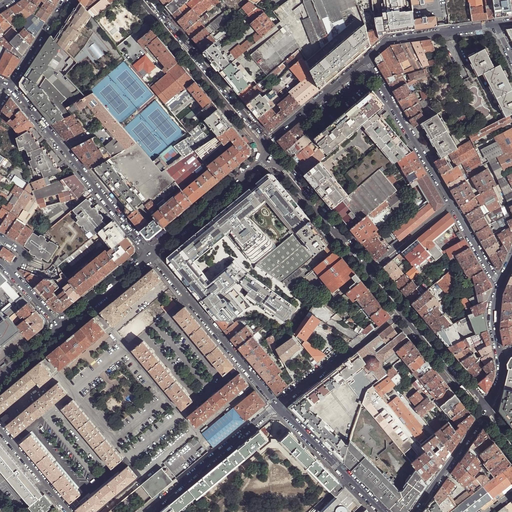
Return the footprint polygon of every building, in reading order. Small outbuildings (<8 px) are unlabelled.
[(22,0),(18,3),(33,13),(34,14),(38,6),(28,0),(22,0)] [(46,0),(45,3),(41,8),(51,14),(53,11),(56,6),(47,0),(46,0)] [(78,0),(81,3),(88,11),(101,0),(78,0)] [(101,0),(88,11),(91,14),(92,16),(94,18),(109,5),(110,4),(115,0),(101,0)] [(185,4),(189,0),(188,0),(173,0),(166,7),(171,12),(173,14),(185,4)] [(191,0),(186,5),(185,4),(173,14),(177,19),(178,21),(193,9),(203,0),(191,0)] [(201,19),(199,17),(209,8),(211,10),(222,0),(203,0),(193,9),(178,21),(184,28),(186,31),(201,19)] [(235,15),(239,11),(242,8),(249,2),(245,0),(244,0),(229,0),(235,6),(231,9),(232,11),(235,15)] [(319,42),(322,49),(361,15),(355,0),(303,0),(304,3),(294,11),(297,15),(302,14),(305,21),(310,19),(319,42)] [(366,0),(362,0),(368,11),(374,8),(370,0),(366,0),(367,0),(366,0)] [(386,34),(388,34),(394,33),(400,32),(407,31),(406,29),(408,28),(416,27),(414,20),(413,11),(406,12),(406,11),(403,12),(400,12),(399,8),(402,8),(401,0),(383,0),(385,4),(386,17),(384,17),(374,18),(375,26),(376,31),(379,40),(383,36),(386,34)] [(484,13),(482,0),(469,0),(470,3),(472,22),(479,21),(487,19),(487,13),(484,13)] [(492,0),(486,0),(487,6),(486,6),(487,13),(487,19),(491,19),(495,18),(492,0)] [(492,0),(495,18),(511,15),(511,13),(510,0),(492,0)] [(257,8),(249,2),(242,8),(248,15),(257,8)] [(18,3),(10,9),(18,18),(21,21),(33,13),(18,3)] [(91,14),(88,11),(81,3),(77,10),(75,12),(74,11),(70,16),(58,35),(54,40),(62,47),(71,57),(77,63),(78,64),(87,56),(93,63),(99,59),(86,44),(90,39),(104,55),(109,51),(90,28),(88,28),(85,26),(86,24),(85,23),(91,14)] [(41,8),(37,16),(45,21),(46,22),(48,18),(51,14),(41,8)] [(251,24),(265,12),(257,8),(248,15),(245,18),(251,24)] [(6,11),(1,14),(11,25),(18,18),(10,9),(6,11)] [(226,22),(235,15),(232,11),(231,9),(221,16),(226,22)] [(236,60),(245,52),(276,27),(265,12),(251,24),(258,33),(251,39),(251,38),(241,46),(240,45),(230,53),(231,54),(236,60)] [(276,27),(280,24),(271,14),(265,12),(276,27)] [(193,39),(205,28),(206,28),(209,25),(207,23),(203,26),(202,24),(205,21),(209,17),(207,13),(201,19),(186,31),(191,37),(193,39)] [(0,14),(0,26),(4,31),(11,25),(1,14),(0,14)] [(311,70),(312,73),(320,90),(328,83),(361,55),(365,52),(370,47),(367,32),(366,27),(361,15),(322,49),(328,56),(317,66),(311,70)] [(198,45),(211,35),(226,22),(221,16),(209,25),(206,28),(205,28),(193,39),(197,44),(198,45)] [(423,18),(414,20),(416,27),(416,30),(437,27),(436,16),(427,18),(427,16),(423,17),(423,18)] [(319,42),(310,19),(305,21),(303,22),(312,45),(319,42)] [(4,31),(2,32),(4,35),(13,27),(11,25),(4,31)] [(13,27),(4,35),(5,35),(6,37),(11,42),(19,34),(17,31),(15,30),(13,27)] [(25,28),(19,34),(30,45),(32,43),(35,38),(25,28)] [(284,28),(251,56),(268,76),(279,67),(283,64),(286,61),(298,51),(299,50),(286,31),(284,28)] [(156,34),(152,29),(145,36),(139,41),(145,48),(148,46),(158,37),(156,34)] [(225,35),(226,33),(226,32),(224,33),(222,31),(214,38),(211,35),(198,45),(202,50),(204,52),(225,35)] [(379,40),(376,31),(367,32),(370,47),(375,43),(379,40)] [(30,45),(19,34),(11,42),(15,46),(24,55),(27,51),(30,45)] [(228,39),(225,35),(204,52),(208,57),(210,59),(220,50),(222,48),(220,46),(228,39)] [(53,125),(72,115),(66,107),(76,102),(82,99),(86,97),(81,92),(79,90),(76,93),(72,94),(54,74),(54,70),(63,57),(58,51),(62,47),(54,40),(51,36),(48,41),(44,47),(35,61),(26,75),(22,81),(22,87),(27,94),(36,104),(42,111),(48,118),(53,125)] [(11,42),(6,37),(0,38),(0,46),(7,50),(10,52),(12,50),(15,46),(11,42)] [(165,67),(162,70),(165,73),(166,72),(179,61),(165,45),(158,37),(148,46),(165,67)] [(99,59),(104,55),(90,39),(86,44),(99,59)] [(423,41),(420,41),(422,46),(426,55),(435,51),(433,47),(431,40),(423,41)] [(412,42),(410,43),(415,52),(422,46),(420,41),(412,42)] [(401,44),(414,70),(423,68),(415,52),(410,43),(402,44),(401,44)] [(391,46),(405,72),(414,70),(401,44),(394,45),(391,46)] [(21,60),(24,55),(15,46),(12,50),(13,51),(12,53),(21,60)] [(148,46),(145,48),(147,52),(152,57),(162,70),(165,67),(148,46)] [(380,54),(392,76),(399,74),(401,73),(405,72),(391,46),(383,52),(380,54)] [(423,68),(425,67),(430,66),(428,62),(426,56),(426,55),(422,46),(415,52),(423,68)] [(133,65),(141,58),(141,57),(132,47),(130,48),(133,51),(131,52),(128,49),(121,55),(131,67),(133,65)] [(322,49),(307,61),(311,70),(317,66),(328,56),(322,49)] [(477,76),(483,73),(494,68),(484,49),(469,57),(472,63),(477,74),(477,76)] [(16,67),(21,60),(12,53),(10,52),(7,50),(0,65),(0,72),(4,74),(9,77),(16,67)] [(229,56),(226,53),(225,52),(223,54),(220,50),(210,59),(218,69),(221,73),(232,63),(236,60),(231,54),(229,56)] [(298,51),(286,61),(291,68),(303,58),(298,51)] [(152,57),(147,52),(141,57),(141,58),(145,62),(152,57)] [(384,76),(385,78),(392,76),(380,54),(375,58),(374,60),(380,70),(384,76)] [(77,63),(71,57),(66,63),(69,65),(64,71),(67,74),(77,63)] [(162,70),(152,57),(145,62),(136,70),(150,86),(165,73),(162,70)] [(135,68),(136,70),(145,62),(141,58),(133,65),(135,68)] [(311,74),(303,58),(291,68),(291,69),(302,82),(311,74)] [(167,106),(188,88),(195,82),(186,70),(179,61),(166,72),(168,74),(152,88),(167,106)] [(239,94),(254,81),(241,65),(236,68),(234,65),(232,63),(221,73),(223,75),(225,77),(231,85),(239,94)] [(468,78),(477,74),(472,63),(463,67),(468,78)] [(502,111),(505,118),(509,116),(511,114),(511,89),(505,77),(500,65),(494,68),(483,73),(499,105),(499,104),(500,106),(502,110),(502,111)] [(268,76),(266,78),(269,81),(281,70),(279,67),(268,76)] [(413,73),(416,79),(425,76),(424,70),(413,73)] [(311,74),(318,91),(319,90),(320,90),(312,73),(311,74)] [(318,91),(311,74),(302,82),(289,92),(291,94),(301,106),(309,99),(318,91)] [(387,82),(388,84),(402,76),(400,76),(386,80),(387,82)] [(391,89),(393,91),(406,84),(402,76),(388,84),(391,89)] [(257,85),(254,81),(239,94),(240,96),(242,98),(257,85)] [(201,106),(202,105),(204,108),(212,102),(210,99),(205,93),(198,85),(195,82),(188,88),(191,92),(196,98),(200,103),(199,104),(201,106)] [(397,98),(399,101),(412,93),(406,84),(393,91),(397,98)] [(242,98),(247,105),(261,94),(263,92),(257,85),(242,98)] [(191,92),(188,88),(167,106),(170,110),(191,92)] [(272,107),(281,100),(273,90),(268,94),(266,95),(265,95),(270,101),(268,102),(272,107)] [(314,139),(321,147),(328,155),(352,134),(351,133),(361,124),(379,145),(344,174),(356,188),(380,169),(382,171),(398,161),(411,153),(408,148),(389,115),(386,111),(382,115),(385,119),(383,121),(375,112),(383,105),(380,99),(377,96),(372,90),(367,95),(348,110),(329,127),(314,139)] [(420,91),(423,101),(428,98),(427,96),(425,91),(421,91),(420,91)] [(170,110),(175,116),(195,99),(196,98),(191,92),(170,110)] [(402,107),(404,111),(417,104),(419,103),(420,103),(414,93),(414,92),(412,93),(399,101),(402,107)] [(93,93),(86,97),(82,99),(84,101),(99,119),(112,134),(112,133),(121,125),(93,93)] [(261,94),(247,105),(249,106),(250,108),(255,114),(259,118),(271,108),(272,107),(268,102),(270,101),(265,95),(263,97),(262,95),(261,94)] [(291,94),(285,99),(295,111),(297,109),(301,106),(291,94)] [(6,105),(16,114),(21,110),(14,102),(11,98),(6,105)] [(419,103),(424,111),(432,108),(428,98),(423,101),(420,103),(419,103)] [(285,99),(278,105),(282,110),(288,117),(288,116),(295,111),(285,99)] [(66,107),(72,115),(53,125),(57,130),(66,141),(84,131),(80,122),(82,121),(88,128),(99,119),(84,101),(79,106),(76,102),(66,107)] [(215,106),(212,102),(204,108),(196,115),(198,117),(202,114),(206,118),(217,109),(215,106)] [(408,116),(409,119),(420,114),(422,112),(417,104),(404,111),(408,116)] [(2,111),(11,119),(12,119),(16,115),(16,114),(6,105),(4,108),(2,111)] [(424,111),(423,112),(427,119),(434,115),(433,107),(432,108),(424,111)] [(277,115),(271,108),(259,118),(261,122),(264,125),(277,115)] [(220,111),(217,109),(206,118),(202,122),(205,126),(212,134),(215,138),(218,136),(232,127),(229,122),(220,111)] [(15,128),(29,119),(24,114),(21,110),(16,114),(16,115),(18,117),(14,121),(12,119),(11,119),(8,122),(15,128)] [(288,117),(282,110),(277,115),(264,125),(266,128),(270,132),(287,117),(288,117)] [(0,119),(7,123),(8,122),(11,119),(2,111),(0,113),(0,119)] [(420,114),(409,119),(412,124),(414,127),(416,126),(424,121),(420,114)] [(453,151),(457,149),(437,114),(421,124),(425,130),(428,134),(438,152),(441,158),(453,151)] [(469,136),(471,142),(511,121),(509,116),(505,118),(497,122),(485,128),(469,136)] [(31,122),(29,119),(15,128),(20,135),(28,130),(34,127),(35,126),(31,122)] [(88,128),(82,121),(80,122),(84,131),(89,129),(88,128)] [(205,126),(202,122),(191,131),(189,133),(190,135),(191,136),(201,147),(215,138),(212,134),(208,137),(202,129),(205,126)] [(290,130),(298,140),(305,134),(308,131),(300,122),(290,130)] [(0,133),(6,138),(13,136),(12,134),(11,131),(9,129),(0,124),(0,133)] [(116,138),(126,149),(136,143),(121,125),(112,133),(116,138)] [(236,131),(232,127),(218,136),(223,142),(223,143),(224,145),(231,139),(230,139),(238,133),(236,131)] [(511,128),(495,137),(497,142),(481,150),(485,158),(487,158),(489,162),(498,157),(511,150),(511,128)] [(30,132),(28,130),(20,135),(16,138),(20,150),(25,149),(26,150),(27,149),(29,156),(31,155),(32,160),(30,161),(32,165),(51,157),(50,157),(48,154),(46,154),(45,151),(44,150),(42,147),(41,148),(40,144),(38,145),(37,141),(36,141),(35,139),(34,137),(32,138),(31,136),(30,132)] [(282,147),(285,151),(298,140),(290,130),(287,133),(277,141),(282,147)] [(242,138),(238,133),(230,139),(231,139),(234,144),(242,138)] [(298,140),(285,151),(289,154),(300,169),(305,174),(319,162),(325,157),(318,149),(305,134),(298,140)] [(4,146),(15,143),(13,136),(6,138),(4,139),(3,139),(2,139),(4,146)] [(95,136),(92,138),(98,149),(100,148),(103,147),(95,136)] [(165,170),(180,160),(196,150),(201,147),(191,136),(173,147),(182,157),(175,161),(168,166),(159,156),(152,161),(161,173),(165,170)] [(201,147),(196,150),(203,159),(223,143),(223,142),(218,136),(215,138),(201,147)] [(77,154),(81,159),(98,149),(92,138),(72,148),(77,154)] [(116,138),(104,147),(108,152),(112,157),(126,149),(116,138)] [(243,139),(242,138),(234,144),(228,149),(240,164),(240,163),(249,156),(250,148),(248,145),(243,139)] [(453,151),(460,164),(477,155),(469,142),(459,147),(457,149),(453,151)] [(13,153),(17,152),(15,143),(4,146),(1,147),(3,155),(13,153)] [(164,199),(179,187),(165,170),(161,173),(152,161),(149,159),(136,143),(126,149),(112,157),(108,160),(132,190),(133,189),(144,202),(150,198),(157,206),(160,203),(164,200),(164,199)] [(104,147),(103,147),(100,148),(103,155),(108,152),(104,147)] [(328,155),(321,147),(318,149),(325,157),(328,155)] [(85,164),(90,169),(94,168),(97,167),(106,161),(103,155),(100,148),(98,149),(81,159),(85,164)] [(25,149),(20,150),(26,167),(32,165),(30,161),(32,160),(31,155),(29,156),(27,149),(26,150),(25,149)] [(233,169),(240,164),(228,149),(221,155),(233,169)] [(27,180),(29,184),(32,182),(31,179),(29,176),(29,175),(26,167),(20,150),(17,152),(18,155),(21,167),(24,172),(24,173),(25,175),(25,176),(26,177),(27,180)] [(180,160),(196,180),(210,168),(208,166),(203,159),(196,150),(180,160)] [(504,171),(511,167),(511,150),(498,157),(504,171)] [(413,151),(411,153),(398,161),(402,168),(418,159),(415,155),(413,151)] [(453,151),(441,158),(436,161),(434,162),(439,170),(441,174),(460,164),(453,151)] [(112,157),(108,152),(103,155),(106,161),(108,160),(112,157)] [(25,181),(29,184),(27,180),(26,177),(25,176),(25,175),(24,173),(24,172),(21,167),(7,157),(3,155),(0,153),(0,164),(22,178),(25,181)] [(210,168),(220,181),(223,178),(232,170),(233,169),(221,155),(208,166),(210,168)] [(462,175),(460,171),(465,169),(467,173),(470,179),(471,178),(484,171),(484,170),(477,155),(460,164),(441,174),(444,180),(447,184),(462,175)] [(52,159),(51,157),(32,165),(33,169),(36,168),(37,167),(38,170),(40,169),(40,171),(55,164),(54,163),(55,163),(53,161),(52,159)] [(498,182),(499,184),(502,191),(509,207),(511,212),(511,186),(507,176),(506,174),(504,171),(498,157),(489,162),(498,182)] [(420,162),(418,159),(402,168),(406,176),(422,166),(420,162)] [(132,190),(108,160),(106,161),(97,167),(94,168),(96,169),(102,177),(111,187),(118,197),(125,205),(123,209),(128,216),(136,209),(144,202),(133,189),(132,190)] [(182,191),(196,180),(180,160),(165,170),(179,187),(181,190),(182,191)] [(347,196),(319,162),(305,174),(315,187),(333,208),(342,200),(347,196)] [(24,191),(29,184),(25,181),(22,178),(0,164),(0,174),(0,175),(3,176),(4,177),(6,179),(11,182),(12,183),(13,183),(16,185),(24,191)] [(41,171),(43,176),(47,175),(62,169),(60,166),(59,166),(58,164),(55,164),(40,171),(40,172),(41,171)] [(32,165),(26,167),(29,175),(38,171),(36,168),(33,169),(32,165)] [(424,170),(422,166),(406,176),(411,183),(417,179),(427,174),(424,170)] [(215,184),(220,181),(210,168),(196,180),(206,192),(210,189),(215,184)] [(392,174),(387,178),(382,171),(380,169),(356,188),(347,196),(342,200),(359,222),(398,191),(392,184),(395,183),(397,181),(392,174)] [(480,194),(492,188),(496,186),(495,184),(487,170),(486,169),(484,170),(484,171),(471,178),(480,194)] [(31,179),(32,182),(43,178),(43,176),(41,171),(40,172),(38,173),(38,171),(29,175),(29,176),(31,175),(32,178),(31,179)] [(297,231),(310,220),(307,216),(273,176),(272,174),(271,174),(270,173),(268,174),(267,174),(266,175),(228,206),(225,209),(221,212),(167,257),(166,261),(190,290),(216,321),(237,321),(253,321),(268,321),(272,332),(273,335),(277,345),(293,334),(294,334),(295,332),(309,313),(314,306),(313,305),(308,302),(303,299),(303,300),(289,290),(281,283),(256,265),(271,253),(297,231)] [(445,205),(427,174),(417,179),(431,203),(393,233),(394,234),(398,238),(400,241),(418,227),(445,205)] [(82,183),(75,175),(61,180),(76,198),(80,204),(85,199),(91,194),(82,183)] [(449,188),(450,190),(466,181),(462,175),(447,184),(449,188)] [(35,190),(46,186),(43,178),(32,182),(35,190)] [(34,194),(38,206),(40,209),(45,207),(43,199),(69,191),(61,180),(50,184),(46,186),(35,190),(32,191),(34,194)] [(76,198),(61,180),(69,191),(71,199),(76,198)] [(202,195),(206,192),(196,180),(182,191),(192,203),(202,195)] [(456,200),(459,206),(475,197),(466,181),(450,190),(456,200)] [(0,227),(0,230),(7,235),(17,220),(34,194),(32,191),(29,184),(24,191),(19,198),(15,205),(10,212),(6,219),(0,227)] [(492,188),(501,207),(504,205),(502,201),(503,201),(499,193),(502,191),(499,184),(496,186),(492,188)] [(24,191),(16,185),(11,193),(15,195),(19,198),(24,191)] [(490,213),(501,207),(492,188),(480,194),(475,197),(459,206),(463,213),(465,215),(480,207),(483,205),(485,204),(487,207),(490,213)] [(407,200),(401,189),(400,190),(398,191),(405,202),(407,200)] [(377,230),(407,206),(405,202),(398,191),(398,190),(398,191),(359,222),(350,229),(357,237),(362,243),(374,233),(377,230)] [(45,207),(71,199),(69,191),(43,199),(45,207)] [(187,207),(192,203),(182,191),(175,197),(185,209),(187,207)] [(10,202),(15,195),(11,193),(7,200),(10,202)] [(17,220),(25,226),(27,223),(31,217),(37,208),(38,206),(34,194),(17,220)] [(15,205),(19,198),(15,195),(10,202),(15,205)] [(180,213),(185,209),(175,197),(167,203),(177,216),(180,213)] [(45,207),(40,209),(43,216),(61,208),(66,215),(73,209),(80,204),(76,198),(71,199),(45,207)] [(94,236),(99,232),(107,225),(102,219),(95,211),(93,208),(91,206),(90,205),(85,199),(80,204),(73,209),(78,216),(73,220),(76,223),(79,220),(84,225),(85,224),(94,236)] [(144,206),(149,212),(156,206),(151,200),(144,206)] [(350,229),(359,222),(342,200),(333,208),(343,220),(350,229)] [(10,212),(15,205),(10,202),(7,207),(5,209),(10,212)] [(160,209),(170,221),(173,219),(174,219),(177,216),(167,203),(163,206),(162,208),(160,209)] [(468,221),(470,224),(490,213),(487,207),(485,209),(482,210),(480,207),(465,215),(468,221)] [(488,226),(505,217),(501,209),(501,207),(490,213),(470,224),(473,229),(475,233),(488,226)] [(511,219),(511,220),(505,207),(501,209),(505,217),(509,226),(510,228),(511,232),(511,219)] [(0,215),(6,219),(10,212),(5,209),(3,208),(0,211),(0,215)] [(61,208),(43,216),(48,227),(66,215),(61,208)] [(128,216),(140,231),(148,224),(136,209),(128,216)] [(166,225),(170,221),(160,209),(152,215),(156,220),(158,220),(159,222),(159,223),(159,224),(162,228),(166,225)] [(431,241),(454,222),(453,220),(449,213),(417,239),(436,260),(444,253),(445,254),(446,252),(447,252),(445,250),(441,252),(431,241)] [(493,235),(494,234),(496,233),(499,231),(509,226),(505,217),(488,226),(475,233),(478,238),(480,241),(493,235)] [(35,229),(40,221),(36,218),(31,226),(35,229)] [(157,233),(162,228),(159,224),(158,224),(154,219),(148,224),(140,231),(142,232),(145,237),(152,237),(157,233)] [(11,237),(16,240),(25,226),(17,220),(7,235),(11,237)] [(113,247),(126,236),(120,229),(113,220),(107,225),(99,232),(111,245),(112,247),(113,247)] [(312,222),(310,220),(297,231),(316,254),(323,248),(329,243),(326,239),(320,232),(316,227),(312,222)] [(463,236),(456,225),(453,227),(459,238),(463,236)] [(20,243),(24,246),(33,232),(34,231),(25,226),(16,240),(20,243)] [(499,231),(496,233),(498,235),(501,240),(502,241),(503,243),(504,246),(508,252),(511,246),(511,242),(511,232),(510,228),(500,234),(499,231)] [(384,239),(377,230),(374,233),(362,243),(371,254),(376,260),(391,248),(389,246),(384,239)] [(297,231),(271,253),(256,265),(281,283),(299,268),(316,254),(297,231)] [(33,232),(24,246),(28,249),(33,251),(48,262),(57,248),(33,232)] [(483,246),(485,249),(498,242),(493,235),(480,241),(483,246)] [(134,246),(126,236),(113,247),(112,247),(108,251),(119,264),(124,260),(133,252),(134,246)] [(69,257),(66,260),(71,266),(93,248),(91,245),(93,243),(90,239),(69,257)] [(93,248),(100,242),(98,239),(93,243),(91,245),(93,248)] [(421,272),(436,260),(417,239),(412,243),(413,245),(410,247),(403,253),(408,259),(413,264),(415,266),(421,273),(421,272)] [(452,257),(456,255),(470,247),(467,242),(465,239),(445,250),(447,252),(446,252),(450,259),(452,257)] [(503,243),(500,245),(498,242),(485,249),(487,253),(489,257),(497,252),(502,250),(501,248),(504,246),(503,243)] [(332,246),(329,243),(323,248),(330,256),(336,251),(333,247),(332,246)] [(403,252),(403,253),(410,247),(413,245),(412,243),(402,252),(403,252)] [(503,262),(506,257),(508,252),(504,246),(501,248),(502,250),(497,252),(503,262)] [(0,252),(0,255),(11,262),(15,255),(4,247),(0,252)] [(456,255),(460,264),(474,255),(472,251),(470,247),(456,255)] [(111,271),(119,264),(108,251),(106,249),(94,259),(107,274),(111,271)] [(340,256),(336,251),(330,256),(314,269),(319,276),(320,277),(342,258),(340,256)] [(403,263),(408,259),(403,253),(403,252),(398,256),(403,263)] [(446,252),(445,254),(449,261),(452,269),(460,286),(461,285),(457,276),(454,267),(450,261),(450,259),(446,252)] [(502,266),(503,262),(497,252),(489,257),(497,270),(500,269),(502,266)] [(58,268),(57,267),(66,260),(69,257),(66,253),(61,258),(59,256),(53,265),(58,268)] [(460,264),(465,271),(479,263),(476,259),(474,255),(460,264)] [(345,262),(342,258),(320,277),(331,289),(333,292),(338,287),(352,276),(355,273),(345,262)] [(99,280),(107,274),(94,259),(83,269),(95,284),(99,280)] [(387,273),(389,275),(398,267),(392,260),(383,268),(387,273)] [(465,271),(469,279),(473,277),(483,270),(481,267),(479,263),(465,271)] [(421,273),(415,266),(413,267),(404,274),(410,282),(412,280),(414,278),(417,276),(421,273)] [(83,269),(81,267),(67,278),(68,279),(69,280),(83,269)] [(398,267),(389,275),(393,280),(395,282),(404,274),(398,267)] [(299,268),(281,283),(289,290),(306,276),(299,268)] [(23,276),(26,279),(31,274),(20,269),(19,271),(23,276)] [(87,291),(95,284),(83,269),(69,280),(70,282),(82,295),(87,291)] [(153,269),(114,302),(122,312),(162,279),(153,269)] [(460,286),(452,269),(437,282),(448,296),(460,286)] [(473,277),(475,285),(473,286),(473,287),(475,287),(476,292),(473,292),(474,296),(477,295),(493,287),(490,283),(484,273),(483,270),(473,277)] [(306,276),(289,290),(303,300),(303,299),(308,302),(309,300),(294,289),(311,275),(309,273),(306,276)] [(357,276),(355,273),(352,276),(356,281),(350,286),(352,289),(361,281),(357,276)] [(30,283),(35,288),(41,282),(37,277),(38,276),(31,274),(26,279),(30,283)] [(410,282),(404,274),(395,282),(398,286),(401,290),(410,282)] [(68,279),(67,278),(64,275),(61,278),(61,277),(57,280),(59,283),(61,285),(68,279)] [(38,292),(41,294),(47,289),(45,287),(47,286),(49,287),(55,282),(53,279),(44,279),(41,282),(35,288),(38,292)] [(63,287),(70,282),(69,280),(68,279),(61,285),(62,285),(63,287)] [(414,283),(412,280),(410,282),(401,290),(404,294),(406,296),(418,287),(414,283)] [(364,284),(361,281),(352,289),(346,293),(348,295),(353,301),(356,299),(357,298),(368,289),(364,284)] [(47,301),(56,294),(54,292),(60,287),(55,282),(49,287),(51,289),(49,291),(47,289),(41,294),(44,298),(47,301)] [(77,299),(82,295),(70,282),(63,287),(63,288),(65,290),(75,301),(77,299)] [(503,294),(511,292),(511,285),(507,286),(505,291),(503,294)] [(425,292),(419,286),(418,287),(406,296),(409,300),(412,303),(425,292)] [(341,291),(338,287),(333,292),(331,293),(334,296),(341,291)] [(477,295),(479,304),(487,300),(490,294),(493,287),(477,295)] [(57,296),(65,290),(63,288),(56,294),(57,296)] [(371,293),(368,289),(357,298),(360,302),(361,303),(364,307),(375,298),(371,293)] [(70,305),(75,301),(65,290),(57,296),(67,307),(70,305)] [(434,296),(428,290),(425,292),(412,303),(415,307),(418,310),(434,296)] [(511,292),(503,294),(503,301),(502,303),(511,301),(511,292)] [(65,309),(67,307),(57,296),(56,294),(47,301),(51,305),(56,310),(63,311),(65,309)] [(435,298),(434,296),(418,310),(419,311),(421,314),(423,316),(438,305),(440,303),(435,298)] [(22,308),(28,303),(23,297),(16,302),(20,306),(22,308)] [(166,312),(176,304),(171,298),(161,306),(166,312)] [(370,317),(370,316),(382,307),(378,302),(375,298),(364,307),(363,307),(364,308),(363,309),(364,310),(365,309),(369,315),(368,315),(370,317)] [(469,299),(468,298),(466,298),(461,300),(466,307),(469,315),(474,313),(472,307),(469,302),(470,300),(469,299)] [(479,304),(475,306),(472,307),(474,313),(469,315),(470,318),(484,313),(486,307),(487,300),(479,304)] [(122,312),(114,302),(113,301),(101,312),(113,326),(125,316),(123,313),(122,312)] [(336,315),(322,301),(315,306),(320,309),(324,311),(331,318),(336,315)] [(511,301),(502,303),(502,309),(502,311),(511,309),(511,301)] [(0,323),(9,316),(8,315),(17,308),(20,306),(16,302),(0,315),(0,323)] [(32,307),(28,303),(22,308),(20,310),(17,312),(22,318),(24,316),(25,317),(26,319),(36,311),(32,307)] [(444,313),(446,312),(444,311),(443,312),(438,305),(423,316),(428,322),(430,325),(444,313)] [(234,366),(185,307),(184,308),(181,310),(174,316),(224,375),(230,370),(232,373),(236,370),(234,367),(234,366)] [(384,309),(382,307),(370,316),(377,324),(378,326),(390,316),(384,309)] [(15,314),(17,312),(20,310),(17,308),(8,315),(9,316),(10,318),(15,314)] [(511,317),(511,309),(502,311),(501,317),(501,320),(511,317)] [(44,320),(36,311),(26,319),(37,332),(39,331),(44,327),(44,320)] [(312,315),(309,313),(295,332),(298,334),(312,315)] [(453,324),(444,313),(430,325),(434,329),(436,332),(453,324)] [(484,313),(470,318),(476,335),(482,333),(488,331),(486,322),(484,313)] [(10,318),(15,323),(18,321),(19,320),(20,319),(15,314),(10,318)] [(320,320),(312,315),(298,334),(298,335),(306,340),(318,324),(320,320)] [(0,347),(21,330),(17,326),(15,323),(10,318),(9,316),(0,323),(0,347)] [(138,326),(141,323),(135,316),(117,332),(128,344),(142,331),(138,326)] [(82,328),(94,342),(106,332),(96,319),(95,318),(94,317),(82,328)] [(511,317),(501,320),(500,325),(500,329),(511,325),(511,317)] [(37,332),(26,319),(21,323),(20,324),(17,326),(21,330),(29,339),(33,336),(37,332)] [(222,328),(225,331),(237,321),(216,321),(222,328)] [(228,335),(231,339),(246,326),(253,321),(237,321),(225,331),(228,335)] [(462,325),(460,321),(453,324),(436,332),(439,336),(445,343),(448,347),(462,340),(455,328),(462,325)] [(365,337),(375,329),(373,327),(371,324),(364,330),(364,331),(360,334),(365,337)] [(334,329),(328,325),(327,326),(325,330),(326,331),(326,332),(331,335),(334,329)] [(511,325),(500,329),(501,334),(503,342),(503,347),(511,343),(511,325)] [(234,342),(239,348),(253,336),(254,335),(246,326),(231,339),(234,342)] [(389,327),(379,335),(387,345),(398,335),(392,328),(391,326),(389,327)] [(94,342),(82,328),(72,337),(61,345),(73,360),(94,342)] [(331,335),(346,345),(352,341),(334,329),(331,335)] [(489,337),(488,331),(482,333),(484,339),(487,346),(491,344),(489,337)] [(371,353),(365,346),(358,352),(364,359),(362,366),(360,368),(361,371),(366,376),(368,375),(373,375),(378,381),(387,375),(385,372),(386,372),(382,367),(383,362),(384,361),(397,351),(410,340),(406,335),(403,332),(398,335),(387,345),(376,353),(371,353)] [(476,335),(467,338),(462,340),(448,347),(452,351),(454,354),(484,339),(482,333),(476,335)] [(268,339),(267,340),(272,348),(275,346),(277,345),(273,335),(268,339)] [(298,335),(296,337),(303,344),(306,340),(298,335)] [(369,343),(365,346),(371,353),(376,353),(387,345),(379,335),(376,337),(369,343)] [(242,352),(246,357),(260,345),(253,336),(239,348),(242,352)] [(293,337),(276,349),(279,354),(280,355),(284,362),(287,360),(301,347),(293,337)] [(460,361),(474,354),(479,351),(487,346),(484,339),(454,354),(458,359),(460,361)] [(306,340),(303,344),(318,361),(326,355),(306,340)] [(413,343),(410,340),(397,351),(402,358),(416,347),(413,343)] [(133,350),(182,410),(193,401),(143,342),(133,350)] [(491,344),(487,346),(479,351),(483,357),(492,351),(491,348),(491,344)] [(73,360),(61,345),(48,356),(60,370),(73,360)] [(256,368),(257,370),(271,358),(270,357),(260,345),(246,357),(248,360),(256,368)] [(418,350),(416,347),(402,358),(408,365),(421,354),(418,350)] [(401,359),(402,358),(397,351),(384,361),(387,364),(393,359),(394,359),(396,358),(397,356),(396,356),(397,356),(400,360),(401,359)] [(483,357),(481,358),(481,359),(485,365),(494,358),(493,355),(492,351),(483,357)] [(358,352),(356,353),(361,360),(361,365),(354,370),(355,372),(360,368),(362,366),(364,359),(358,352)] [(341,365),(337,368),(346,379),(355,372),(354,370),(361,365),(361,360),(356,353),(354,355),(348,359),(341,365)] [(424,357),(421,354),(408,365),(413,372),(427,360),(424,357)] [(479,360),(474,354),(460,361),(463,365),(466,369),(479,360)] [(265,380),(268,383),(279,374),(282,371),(280,368),(272,359),(271,358),(257,370),(260,374),(265,380)] [(494,358),(485,365),(483,367),(488,373),(486,375),(487,376),(492,383),(493,381),(495,375),(495,370),(495,364),(494,358)] [(294,381),(298,378),(287,360),(284,362),(287,368),(294,381)] [(429,363),(427,360),(413,372),(416,374),(419,378),(433,367),(429,363)] [(483,367),(479,360),(466,369),(470,373),(472,376),(481,369),(483,367)] [(29,372),(38,383),(41,387),(53,376),(41,362),(29,372)] [(398,373),(392,367),(386,372),(385,372),(387,375),(389,377),(391,379),(398,373)] [(435,370),(433,367),(419,378),(424,385),(438,374),(435,370)] [(344,462),(349,446),(350,440),(353,431),(363,404),(363,405),(364,402),(346,379),(337,368),(331,373),(320,381),(299,399),(288,407),(301,420),(337,456),(344,463),(344,462)] [(360,368),(355,372),(362,380),(366,376),(361,371),(360,368)] [(478,383),(487,376),(486,375),(481,369),(472,376),(476,380),(478,383)] [(0,396),(0,414),(38,383),(29,372),(0,396)] [(372,386),(373,386),(378,381),(373,375),(368,375),(366,376),(362,380),(355,372),(346,379),(364,402),(365,397),(366,392),(368,389),(372,386)] [(249,384),(240,373),(188,417),(197,427),(249,384)] [(403,380),(398,373),(391,379),(395,385),(396,386),(403,380)] [(277,394),(279,392),(288,386),(279,374),(268,383),(273,389),(277,394)] [(441,377),(438,374),(424,385),(427,388),(430,392),(444,380),(441,377)] [(492,383),(487,376),(478,383),(486,393),(487,393),(488,391),(490,388),(491,386),(492,383)] [(395,385),(391,379),(389,377),(374,389),(380,395),(381,397),(387,391),(395,385)] [(424,385),(419,378),(413,383),(419,390),(424,385)] [(446,384),(444,380),(430,392),(436,399),(449,387),(446,384)] [(7,426),(15,436),(67,393),(59,382),(7,426)] [(419,390),(413,383),(404,391),(402,393),(407,400),(409,398),(417,391),(418,390),(419,390)] [(427,388),(424,385),(419,390),(418,390),(421,393),(423,391),(427,388)] [(452,390),(449,387),(436,399),(442,405),(455,394),(452,390)] [(511,425),(511,390),(504,389),(499,409),(503,414),(508,420),(511,425)] [(266,404),(255,391),(203,434),(214,447),(266,404)] [(381,397),(387,404),(394,399),(387,391),(381,397)] [(421,395),(417,391),(409,398),(415,405),(420,401),(426,395),(427,395),(424,392),(421,395)] [(436,399),(430,392),(427,395),(426,395),(428,397),(432,402),(436,399)] [(457,396),(455,394),(442,405),(438,408),(442,414),(443,415),(446,413),(447,412),(460,401),(457,396)] [(387,404),(413,435),(418,430),(423,426),(398,397),(396,397),(394,399),(387,404)] [(435,405),(432,402),(428,397),(422,403),(415,409),(421,417),(435,405)] [(442,405),(436,399),(432,402),(435,405),(438,408),(442,405)] [(73,400),(63,409),(112,468),(123,459),(73,400)] [(462,403),(460,401),(447,412),(446,413),(451,419),(452,418),(465,407),(462,403)] [(365,408),(374,418),(381,412),(372,402),(371,403),(365,408)] [(468,409),(465,407),(452,418),(453,420),(454,421),(457,425),(471,413),(468,409)] [(406,452),(411,448),(412,447),(410,445),(411,445),(407,440),(409,438),(384,409),(381,412),(374,418),(404,454),(406,452)] [(475,418),(471,413),(457,425),(459,427),(456,430),(461,437),(463,435),(470,425),(475,418)] [(444,416),(443,415),(442,414),(431,424),(431,425),(436,432),(442,428),(442,427),(439,423),(438,421),(444,416)] [(450,424),(448,422),(442,427),(442,428),(456,445),(458,441),(461,437),(456,430),(454,428),(450,424)] [(422,436),(424,434),(426,432),(427,431),(423,426),(418,430),(422,436)] [(455,447),(456,445),(442,428),(436,432),(435,433),(451,452),(453,450),(455,447)] [(479,434),(474,441),(478,445),(489,435),(486,432),(483,428),(479,434)] [(257,449),(268,440),(260,430),(254,435),(249,439),(257,449)] [(417,440),(422,436),(418,430),(413,435),(417,440)] [(308,450),(290,431),(280,441),(308,469),(309,468),(318,459),(308,450)] [(448,456),(451,452),(435,433),(432,436),(428,439),(445,460),(448,456)] [(21,443),(71,503),(81,494),(32,434),(21,443)] [(491,439),(489,435),(478,445),(476,446),(482,452),(494,442),(491,439)] [(194,447),(199,442),(194,437),(189,441),(194,447)] [(238,448),(246,458),(257,449),(249,439),(243,444),(238,448)] [(443,464),(445,460),(428,439),(421,445),(423,447),(426,451),(440,467),(443,464)] [(349,446),(344,462),(389,508),(402,495),(400,490),(398,490),(397,489),(398,488),(350,440),(349,446)] [(472,443),(468,449),(470,451),(476,446),(478,445),(474,441),(472,443)] [(497,446),(494,442),(482,452),(480,454),(483,458),(485,461),(500,449),(497,446)] [(214,468),(222,478),(246,458),(238,448),(226,459),(214,468)] [(463,457),(459,461),(466,466),(473,476),(481,467),(478,465),(478,464),(477,463),(480,461),(476,457),(470,451),(468,449),(463,457)] [(503,453),(500,449),(485,461),(483,463),(484,464),(489,470),(505,456),(503,453)] [(437,472),(440,467),(426,451),(419,457),(425,464),(426,462),(429,465),(427,467),(434,475),(437,472)] [(0,456),(0,469),(7,478),(20,467),(9,455),(7,453),(3,457),(1,455),(0,456)] [(507,459),(505,456),(489,470),(491,473),(494,477),(503,470),(511,464),(507,459)] [(432,479),(434,475),(427,467),(426,468),(423,465),(425,464),(419,457),(412,463),(416,468),(429,483),(432,479)] [(327,469),(318,459),(309,468),(320,480),(330,490),(338,483),(339,482),(327,469)] [(466,466),(459,461),(456,467),(451,473),(464,487),(475,478),(473,476),(466,466)] [(511,464),(503,470),(511,482),(511,464)] [(76,509),(78,511),(94,511),(137,477),(128,466),(76,509)] [(20,468),(20,467),(7,478),(8,480),(15,474),(21,469),(20,468)] [(162,468),(142,485),(144,488),(153,498),(173,481),(162,468)] [(196,498),(197,499),(222,478),(214,468),(200,480),(189,489),(196,498)] [(402,495),(389,508),(393,511),(407,511),(409,511),(416,501),(421,494),(429,483),(416,468),(407,481),(408,482),(403,489),(400,490),(402,495)] [(26,474),(21,469),(15,474),(19,479),(26,474)] [(493,478),(492,479),(490,480),(482,486),(471,495),(470,496),(456,506),(454,508),(457,511),(474,511),(483,506),(483,507),(487,507),(506,492),(511,486),(511,482),(503,470),(494,477),(493,478)] [(19,479),(15,474),(8,480),(13,485),(19,479)] [(26,474),(19,479),(13,485),(19,493),(32,482),(28,477),(26,474)] [(482,486),(490,480),(492,479),(488,474),(486,475),(481,475),(476,479),(482,486)] [(446,480),(442,486),(448,494),(455,484),(447,478),(446,480)] [(471,495),(482,486),(476,479),(475,478),(464,487),(468,491),(471,495)] [(35,485),(32,482),(19,493),(25,499),(38,489),(35,485)] [(351,511),(347,507),(354,500),(343,488),(338,483),(330,490),(335,495),(322,509),(318,511),(316,509),(314,508),(309,511),(351,511)] [(142,485),(114,507),(117,511),(144,488),(142,485)] [(436,494),(434,497),(444,511),(449,511),(454,508),(456,506),(454,503),(448,494),(442,486),(436,494)] [(343,488),(354,500),(347,507),(351,511),(352,511),(361,503),(344,487),(343,488)] [(40,491),(38,489),(25,499),(30,506),(43,495),(40,491)] [(175,511),(178,511),(196,498),(189,489),(179,498),(170,505),(175,511)] [(456,506),(470,496),(471,495),(468,491),(454,503),(456,506)] [(52,504),(44,495),(43,495),(30,506),(29,507),(32,511),(45,511),(49,509),(49,508),(48,507),(52,504)] [(444,511),(434,497),(425,509),(423,511),(444,511)] [(511,511),(511,502),(497,511),(511,511)]
